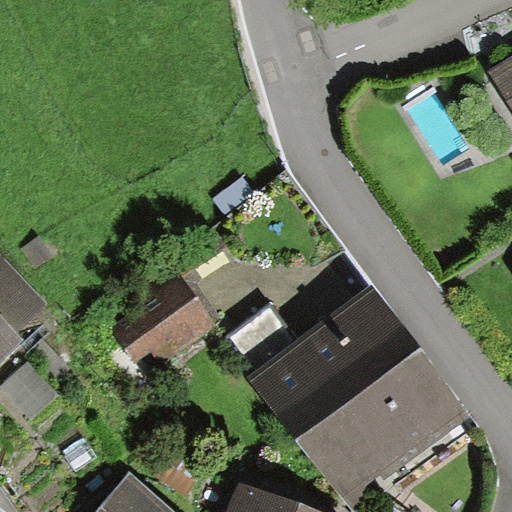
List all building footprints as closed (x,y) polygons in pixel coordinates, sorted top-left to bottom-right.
[(511,59),(489,75),(511,111),(511,59)] [(0,363),(26,338),(21,333),(49,307),(0,256),(0,363)] [(143,375),(216,324),(174,265),(101,316),(143,375)] [(224,345),(297,441),(418,350),(370,287),(297,342),(272,309),(224,345)] [(469,418),(418,350),(297,441),(347,509),(384,479),(388,483),(469,418)] [(174,511),(133,474),(100,511),(310,511),(238,488),(229,511),(174,511)]
